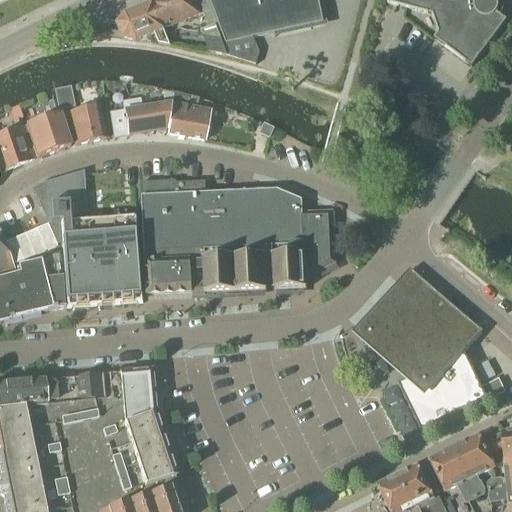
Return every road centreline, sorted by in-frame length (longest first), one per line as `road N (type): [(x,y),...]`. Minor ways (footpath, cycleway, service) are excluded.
road 1 (residential): [(0,358),(317,324),(343,312),(409,240)]
road 2 (residential): [(0,204),(61,169),(121,155),(177,154),(318,186),(409,240)]
road 3 (residential): [(409,240),(511,85)]
road 4 (residential): [(360,490),(511,409)]
road 5 (residential): [(511,326),(409,240)]
